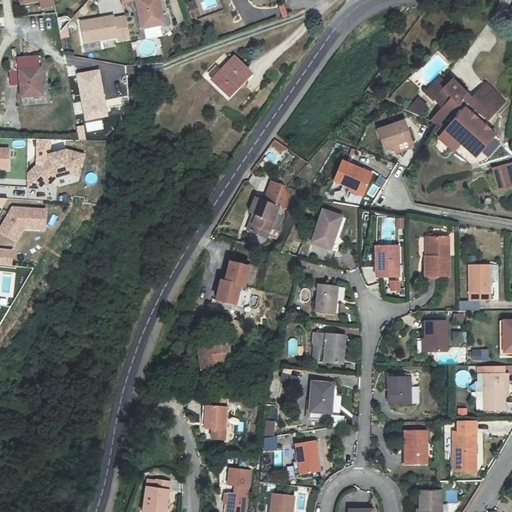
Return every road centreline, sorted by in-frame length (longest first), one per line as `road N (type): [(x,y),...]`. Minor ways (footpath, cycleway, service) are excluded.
road 1 (unclassified): [(363,2),(332,32),(204,219),(160,294),(120,402)]
road 2 (residential): [(352,274),(375,328),(359,477)]
road 3 (residential): [(120,402),(167,406),(179,418),(195,472),(189,511)]
